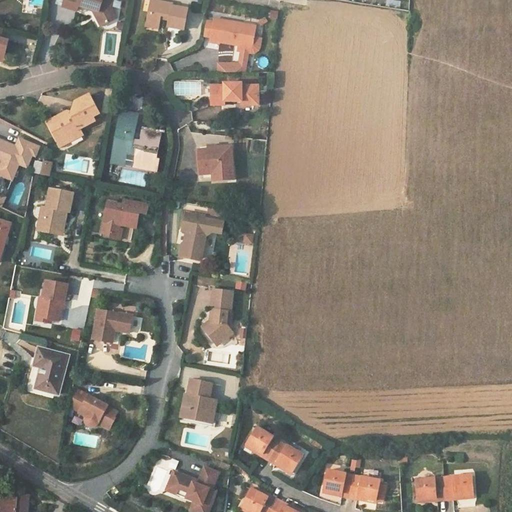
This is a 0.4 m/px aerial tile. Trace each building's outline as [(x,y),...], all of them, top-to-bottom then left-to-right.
[(83,9),(93,12),(98,9),(108,25),(118,19),(111,6),(112,0),(64,0),(62,8),(75,12),(77,8),(83,9)] [(163,15),(173,17),(171,27),(187,29),(191,9),(174,6),(175,3),(156,0),(153,0),(151,12),(154,12),(151,23),(162,25),(163,15)] [(93,12),(103,28),(108,25),(98,9),(93,12)] [(223,42),(241,45),(242,42),(240,51),(254,53),(265,50),(268,28),(261,18),(250,16),(249,24),(212,18),(209,36),(214,36),(213,42),(221,43),(223,42)] [(0,52),(1,51),(6,53),(9,43),(0,40),(0,37),(2,30),(0,29),(0,52)] [(228,102),(238,102),(238,100),(245,99),(245,102),(261,101),(261,85),(245,85),(245,82),(227,82),(227,85),(214,85),(214,106),(228,105),(228,102)] [(77,100),(72,114),(65,117),(58,115),(57,122),(51,126),(57,139),(67,134),(70,140),(83,133),(80,127),(96,119),(94,115),(100,112),(91,92),(77,100)] [(127,153),(138,155),(136,165),(157,169),(159,157),(156,157),(160,134),(142,130),(141,132),(139,132),(134,131),(135,127),(137,113),(122,111),(113,161),(125,163),(127,153)] [(51,126),(57,122),(58,115),(48,121),(51,126)] [(61,145),(70,140),(67,134),(57,139),(61,145)] [(16,147),(0,140),(0,175),(11,180),(18,164),(26,167),(32,155),(35,157),(39,148),(24,142),(21,149),(16,147)] [(237,165),(236,146),(218,147),(218,150),(211,150),(203,150),(204,170),(216,169),(217,181),(230,180),(229,165),(237,165)] [(125,163),(136,165),(138,155),(127,153),(125,163)] [(42,161),(42,176),(51,176),(52,161),(42,161)] [(237,180),(237,165),(229,165),(230,180),(237,180)] [(204,170),(205,182),(217,181),(216,169),(204,170)] [(33,184),(35,174),(27,172),(25,182),(33,184)] [(75,193),(51,189),(48,208),(46,218),(42,217),(39,231),(54,234),(55,228),(65,230),(69,213),(71,213),(75,193)] [(149,204),(126,200),(125,208),(109,205),(104,234),(114,235),(117,236),(118,231),(121,229),(122,224),(126,225),(137,227),(140,213),(147,214),(149,204)] [(207,216),(187,212),(183,230),(188,231),(186,242),(184,243),(181,256),(196,259),(198,252),(205,247),(208,235),(213,231),(223,233),(226,222),(206,218),(207,216)] [(0,261),(12,223),(0,219),(0,261)] [(126,225),(122,224),(121,229),(118,231),(117,236),(114,235),(113,239),(123,240),(126,225)] [(65,230),(55,228),(54,234),(64,236),(65,230)] [(253,245),(254,234),(244,233),(243,244),(253,245)] [(205,247),(198,252),(196,259),(202,261),(205,247)] [(44,298),(47,281),(44,280),(38,317),(42,318),(45,298),(44,298)] [(70,284),(47,281),(44,298),(45,298),(42,318),(61,321),(63,308),(64,301),(67,302),(70,284)] [(236,289),(246,290),(247,283),(237,282),(236,289)] [(91,297),(99,299),(101,290),(92,289),(91,297)] [(218,334),(223,341),(234,333),(230,326),(232,325),(233,312),(232,312),(235,292),(216,289),(213,310),(217,311),(215,322),(206,329),(213,338),(218,334)] [(134,316),(100,310),(95,340),(114,343),(116,330),(116,329),(119,327),(132,329),(134,316)] [(204,326),(206,329),(215,322),(217,311),(213,310),(212,320),(204,326)] [(79,341),(82,332),(73,329),(70,339),(79,341)] [(218,334),(213,338),(219,345),(223,341),(218,334)] [(70,356),(40,348),(35,366),(42,368),(37,384),(46,387),(45,390),(60,395),(70,356)] [(209,399),(213,384),(191,380),(188,395),(185,407),(190,408),(188,419),(212,424),(217,401),(209,399)] [(95,399),(74,387),(71,407),(80,412),(80,413),(86,417),(85,420),(86,424),(89,426),(93,427),(96,426),(99,424),(110,430),(115,419),(114,419),(118,413),(108,407),(108,406),(101,402),(100,404),(96,402),(95,399)] [(211,427),(212,424),(188,419),(190,408),(185,407),(188,395),(184,395),(179,421),(211,427)] [(305,455),(281,441),(257,427),(246,444),(265,455),(263,457),(275,464),(276,462),(294,473),(305,455)] [(265,455),(246,444),(245,446),(263,457),(265,455)] [(351,469),(360,469),(360,460),(350,460),(351,469)] [(276,462),(275,464),(293,475),(294,473),(276,462)] [(196,479),(176,470),(170,483),(180,487),(179,488),(189,493),(187,497),(194,501),(190,510),(194,511),(207,511),(217,492),(212,490),(220,474),(206,467),(199,483),(195,482),(196,479)] [(382,480),(328,470),(324,490),(344,494),(343,496),(358,499),(358,497),(378,500),(382,480)] [(474,475),(417,480),(418,499),(438,498),(438,500),(455,499),(455,496),(476,495),(474,475)] [(180,487),(170,483),(167,488),(187,497),(189,493),(179,488),(180,487)] [(252,488),(270,498),(271,495),(253,486),(252,488)] [(286,503),(271,495),(270,498),(252,488),(243,507),(252,511),(297,511),(284,505),(286,503)] [(27,511),(30,495),(17,493),(16,498),(0,496),(0,511),(27,511)] [(303,511),(286,503),(284,505),(297,511),(303,511)]
